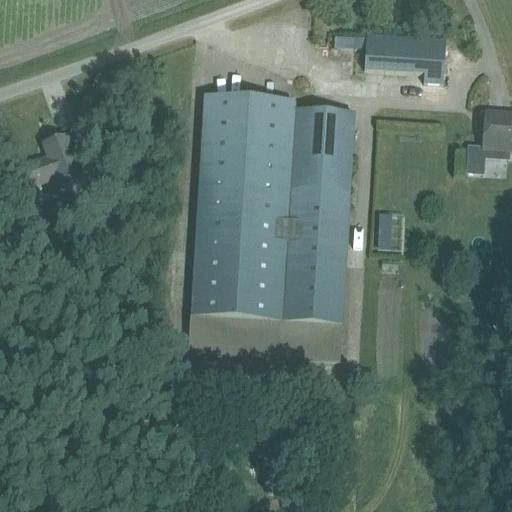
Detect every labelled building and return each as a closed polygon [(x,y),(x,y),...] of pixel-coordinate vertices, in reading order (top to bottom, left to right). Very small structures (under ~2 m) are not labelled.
[(362,37),(332,37),(332,50),(362,50),(362,37)] [(366,38),(364,75),(424,78),(424,87),(443,89),(445,45),(366,38)] [(203,101),(202,121),(189,325),(188,358),(340,368),(342,334),(355,119),(295,115),(295,107),(203,101)] [(511,153),(511,119),(485,118),(483,151),(511,153)] [(81,180),(74,160),(67,141),(44,149),(48,162),(20,171),(27,190),(54,181),(57,188),(81,180)] [(452,175),(462,175),(463,154),(453,153),(452,175)]
